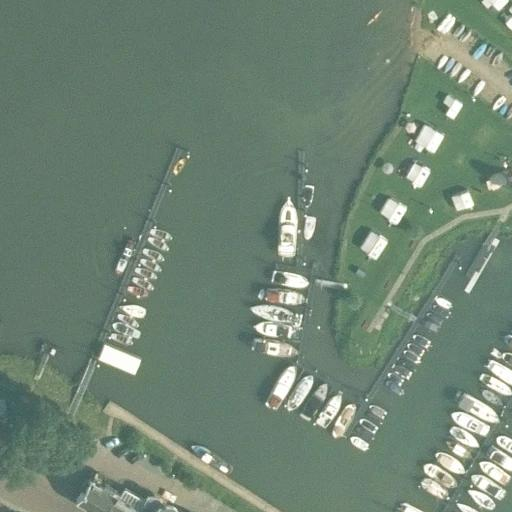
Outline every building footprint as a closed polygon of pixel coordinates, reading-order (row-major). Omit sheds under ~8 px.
[(415,142),(434,151),(444,130),(424,121),(415,142)] [(413,178),(421,164),(409,156),(401,170),(413,178)] [(458,207),(480,201),(476,184),(454,189),(458,207)] [(394,216),(403,200),(386,190),(376,207),(394,216)] [(358,244),(374,256),(387,239),(372,227),(358,244)] [(98,511),(101,511),(113,490),(90,477),(75,499),(98,511)] [(113,490),(101,511),(134,511),(139,504),(144,495),(123,484),(118,493),(113,490)] [(151,511),(139,504),(134,511),(176,511),(178,510),(157,499),(151,511)]
